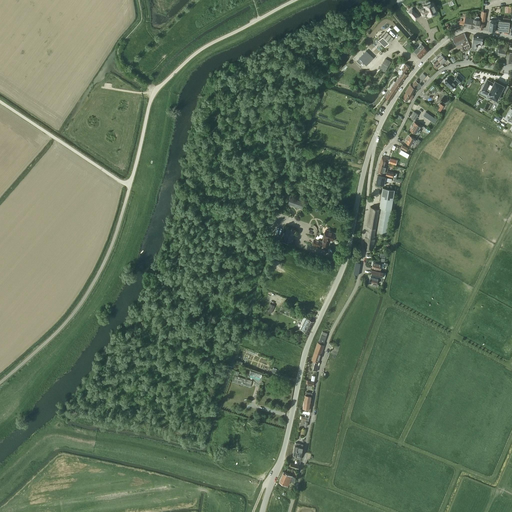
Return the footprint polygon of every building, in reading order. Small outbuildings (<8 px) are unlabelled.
[(428,16),(437,12),(432,2),(431,3),(430,1),(429,1),(425,2),(425,3),(426,5),(424,5),(425,7),(420,9),(423,15),(427,14),(428,16)] [(464,23),(464,26),(479,28),(482,29),(483,24),(484,24),(485,21),(480,20),(465,17),(464,23)] [(490,20),(488,29),(495,30),(509,32),(510,21),(510,18),(503,17),(503,20),(496,19),(490,19),(490,20)] [(385,47),(393,38),(387,32),(378,40),(385,47)] [(464,33),(453,38),(455,44),(460,42),(464,51),(470,49),(470,46),(464,33)] [(482,42),(484,42),(485,37),(473,35),(471,50),(475,50),(482,46),(482,44),(482,42)] [(420,57),(428,50),(421,44),(414,51),(420,57)] [(497,47),(495,53),(505,55),(506,49),(500,48),(497,47)] [(369,48),(362,55),(369,62),(376,55),(369,48)] [(437,58),(442,64),(446,60),(441,54),(437,58)] [(442,64),(437,58),(432,62),(435,64),(433,65),(436,69),(442,64)] [(383,63),(379,69),(384,72),(387,68),(388,66),(383,63)] [(399,70),(398,72),(398,73),(400,74),(399,75),(399,76),(404,79),(404,78),(408,74),(403,70),(406,72),(410,66),(405,63),(401,68),(400,69),(399,70)] [(416,80),(412,84),(416,87),(418,88),(419,88),(421,86),(421,85),(419,84),(419,83),(420,82),(426,76),(423,74),(420,77),(421,78),(419,81),(417,79),(416,81),(416,80)] [(455,79),(453,81),(448,76),(443,82),(451,89),(456,84),(455,83),(457,81),(459,82),(462,79),(458,74),(454,78),(455,79)] [(390,89),(385,97),(387,98),(390,101),(400,84),(404,79),(399,76),(396,79),(395,81),(391,88),(390,89)] [(481,91),(488,94),(487,95),(492,98),(492,99),(493,99),(494,99),(495,99),(496,100),(504,85),(495,81),(493,84),(492,83),(492,82),(487,80),(481,91)] [(415,88),(410,85),(406,93),(412,97),(413,95),(411,94),(415,88)] [(410,117),(415,120),(418,114),(414,111),(410,117)] [(426,112),(423,115),(433,122),(434,123),(437,119),(426,112)] [(410,130),(416,133),(418,135),(420,130),(418,129),(420,125),(414,122),(410,130)] [(417,140),(409,135),(406,142),(413,146),(415,144),(417,145),(420,140),(418,139),(417,140)] [(388,158),(382,156),(379,164),(386,166),(388,158)] [(388,167),(386,166),(379,164),(377,172),(383,174),(386,174),(388,167)] [(378,175),(376,183),(385,185),(386,181),(391,182),(392,179),(387,178),(387,177),(378,175)] [(377,232),(387,234),(394,189),(383,187),(379,207),(381,207),(377,232)] [(288,204),(303,209),(305,203),(290,197),(288,204)] [(373,244),(374,244),(375,235),(374,235),(375,227),(376,227),(379,208),(370,206),(364,239),(365,249),(371,250),(373,244)] [(282,241),(292,245),(297,230),(287,227),(282,241)] [(335,234),(335,233),(326,230),(323,237),(324,237),(323,242),(314,239),(313,243),(319,246),(320,243),(322,244),(328,246),(330,239),(333,240),(334,237),(335,237),(336,234),(335,234)] [(373,261),(372,267),(381,269),(381,267),(382,268),(384,267),(384,263),(382,263),(373,261)] [(370,276),(369,282),(373,283),(372,286),(376,287),(377,284),(378,280),(381,281),(382,281),(383,281),(384,281),(384,278),(382,278),(382,277),(376,276),(376,277),(370,276)] [(281,309),(290,313),(292,307),(284,304),(281,309)] [(303,326),(301,329),(303,331),(308,333),(314,322),(307,318),(303,326)] [(312,361),(313,361),(313,362),(315,362),(313,370),(317,371),(319,363),(318,363),(324,345),(323,345),(327,333),(322,332),(318,343),(317,342),(312,361)] [(234,376),(232,382),(250,387),(252,381),(234,376)] [(304,401),(310,402),(311,397),(312,393),(306,392),(306,395),(305,395),(304,401)] [(303,411),(303,413),(310,414),(310,412),(311,403),(310,403),(310,402),(304,401),(303,408),(303,411)] [(294,446),(294,450),(302,452),(303,447),(303,444),(295,443),(295,446),(294,446)] [(293,455),(293,458),(300,459),(302,452),(294,450),(293,455)] [(283,472),(279,481),(288,485),(290,480),(294,481),(298,472),(292,469),(290,474),(288,474),(283,472)]
